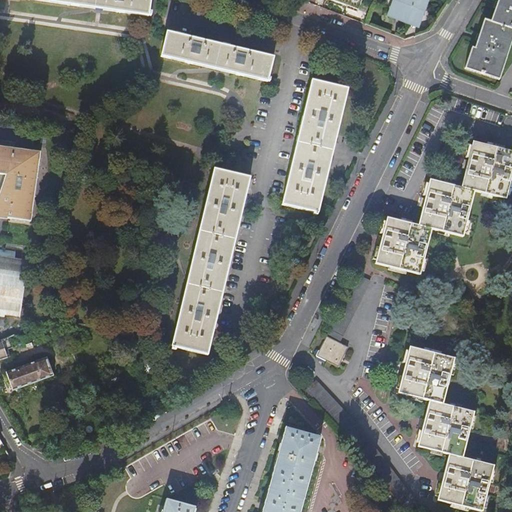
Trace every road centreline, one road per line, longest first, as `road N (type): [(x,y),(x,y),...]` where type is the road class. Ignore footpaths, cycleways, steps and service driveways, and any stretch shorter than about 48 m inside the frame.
road 1 (unclassified): [(0,493),(122,446),(281,356),(422,73)]
road 2 (unclassified): [(426,65),(249,0)]
